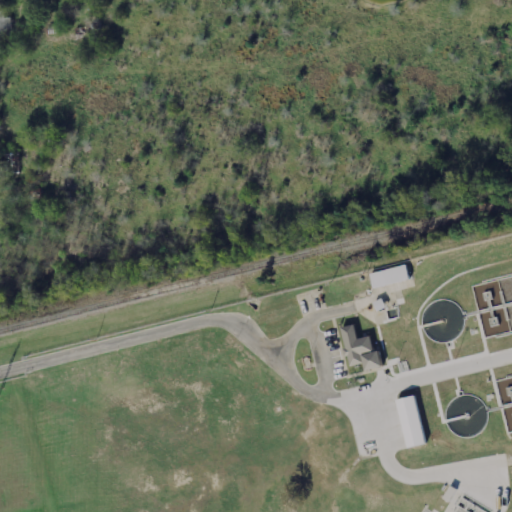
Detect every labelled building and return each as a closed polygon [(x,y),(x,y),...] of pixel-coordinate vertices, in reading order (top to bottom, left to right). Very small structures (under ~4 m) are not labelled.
[(372,273),(375,288),(412,281),(408,265),(372,273)] [(375,302),(380,311),(388,307),(384,298),(375,302)] [(262,323),(265,331),(298,318),(295,311),(262,323)] [(372,335),(359,338),(356,324),(343,327),(351,366),(365,363),(366,370),(384,366),(381,350),(375,351),(372,335)] [(398,399),(409,448),(427,444),(416,395),(398,399)]
